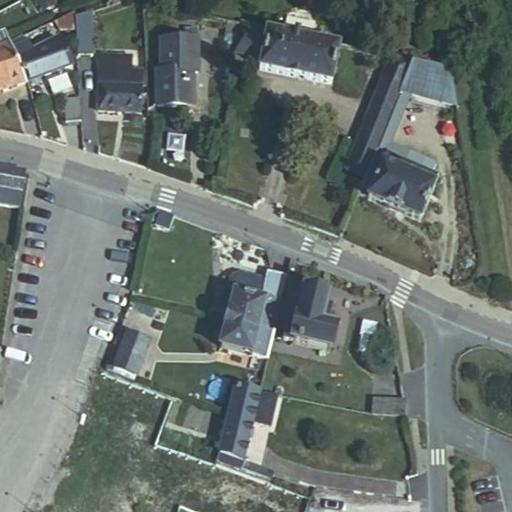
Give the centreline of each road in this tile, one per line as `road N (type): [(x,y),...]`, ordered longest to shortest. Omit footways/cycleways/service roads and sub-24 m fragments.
road 1 (unclassified): [(433,310),(165,202),(0,152)]
road 2 (unknown): [(61,409),(230,465),(291,251)]
road 3 (unclassified): [(436,511),(433,310)]
